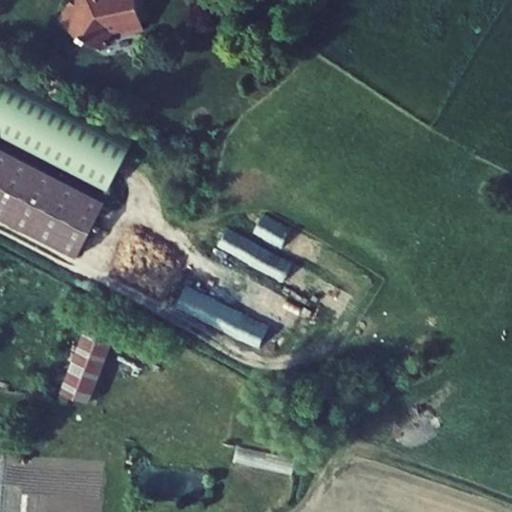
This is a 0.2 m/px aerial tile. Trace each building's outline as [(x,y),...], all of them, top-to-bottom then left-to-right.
[(60,0),(60,1),(100,27),(101,25),(105,28),(113,15),(109,13),(112,9),(125,3),(128,11),(145,5),(143,0),(60,0)] [(5,55),(0,64),(0,122),(1,120),(111,174),(138,120),(5,55)] [(0,127),(0,194),(86,237),(113,183),(0,127)] [(285,296),(222,262),(210,285),(273,319),(285,296)] [(149,319),(121,308),(94,378),(121,389),(149,319)] [(267,329),(237,315),(226,339),(256,353),(267,329)]
